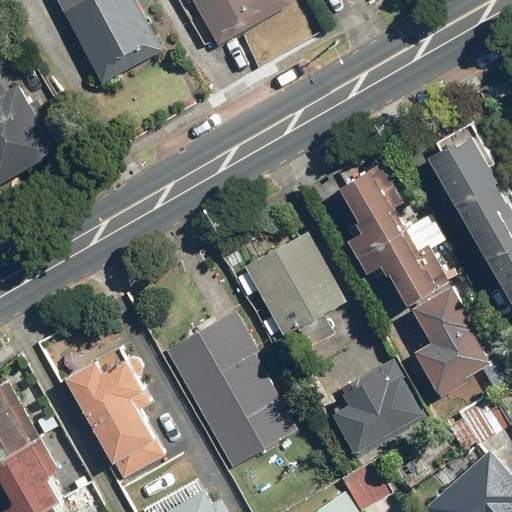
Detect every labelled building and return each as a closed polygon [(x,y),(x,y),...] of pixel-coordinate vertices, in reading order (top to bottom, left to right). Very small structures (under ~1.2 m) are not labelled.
[(167,48),(139,0),(58,0),(104,83),(167,48)] [(290,0),(195,0),(220,43),(292,3),(290,0)] [(0,181),(60,147),(21,79),(8,87),(0,72),(0,181)] [(511,197),(475,132),(462,139),(459,135),(432,150),(511,290),(511,197)] [(408,225),(397,206),(407,200),(383,159),(343,181),(369,225),(351,235),(360,252),(408,225)] [(419,246),(408,225),(360,252),(370,269),(388,259),(411,300),(451,278),(430,240),(419,246)] [(348,297),(310,228),(247,263),(285,331),(348,297)] [(451,278),(411,300),(433,339),(418,348),(444,393),(472,377),(468,372),(492,359),(470,321),(475,318),(451,278)] [(260,348),(237,308),(167,348),(234,465),(300,428),(256,351),(260,348)] [(154,399),(129,355),(106,368),(100,357),(69,375),(125,474),(166,451),(141,406),(154,399)] [(361,384),(347,392),(352,402),(335,411),(355,447),(422,411),(393,357),(357,377),(361,384)] [(62,464),(13,375),(0,382),(0,464),(18,498),(5,505),(8,511),(65,511),(58,499),(65,496),(51,470),(62,464)] [(490,393),(447,417),(464,449),(508,425),(490,393)] [(511,511),(511,472),(489,448),(424,506),(429,511),(511,511)] [(389,493),(373,464),(345,479),(361,509),(389,493)] [(362,511),(346,488),(310,511),(362,511)] [(218,511),(212,502),(194,511),(187,511),(183,504),(168,511),(218,511)]
